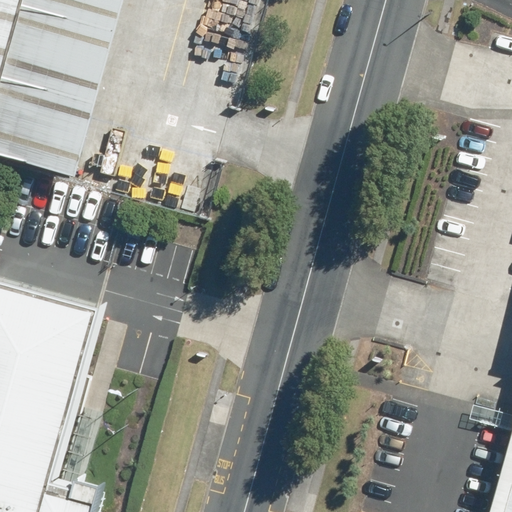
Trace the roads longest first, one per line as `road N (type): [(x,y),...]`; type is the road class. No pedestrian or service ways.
road 1 (tertiary): [(387,0),(242,511)]
road 2 (unknown): [(341,166),(203,122),(178,97),(166,60),(169,0)]
